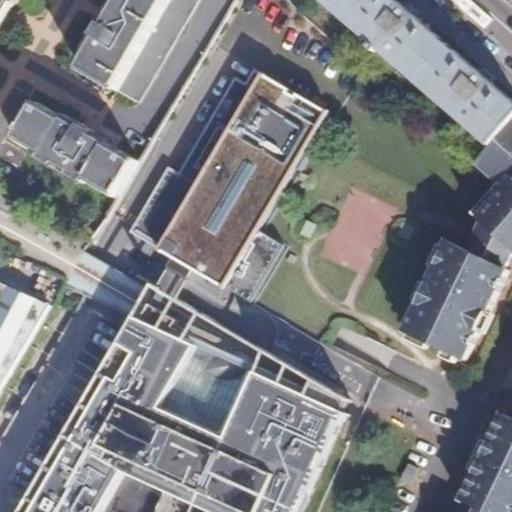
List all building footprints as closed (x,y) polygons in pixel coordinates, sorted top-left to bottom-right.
[(0,0),(0,34),(20,0),(0,0)] [(127,0),(86,71),(122,91),(175,0),(127,0)] [(175,0),(122,91),(142,103),(204,0),(175,0)] [(396,0),(325,0),(495,149),(511,130),(511,102),(462,58),(396,0)] [(19,142),(118,202),(140,165),(41,105),(19,142)] [(486,172),(511,142),(511,130),(495,149),(479,166),(486,172)] [(511,142),(486,172),(503,187),(476,216),(484,224),(511,248),(511,142)] [(511,248),(484,224),(469,254),(506,269),(511,256),(511,248)] [(506,269),(469,254),(450,245),(408,335),(470,361),(511,272),(506,269)] [(0,278),(0,397),(55,305),(0,278)] [(145,310),(140,320),(132,332),(174,358),(171,373),(202,379),(203,375),(211,380),(219,383),(224,385),(231,386),(239,385),(246,383),(253,379),(260,374),(349,415),(354,403),(157,285),(152,293),(148,302),(145,310)] [(20,511),(304,511),(349,415),(260,374),(253,379),(246,383),(239,385),(231,386),(224,385),(219,383),(211,380),(203,375),(202,379),(171,373),(174,358),(132,332),(125,344),(121,341),(20,511)] [(511,511),(511,420),(502,416),(485,450),(491,453),(484,468),(477,466),(460,500),(474,507),(484,511),(511,511)] [(491,453),(485,450),(477,466),(484,468),(491,453)]
